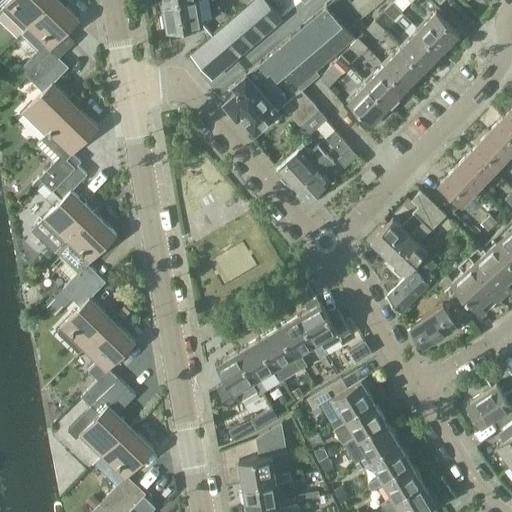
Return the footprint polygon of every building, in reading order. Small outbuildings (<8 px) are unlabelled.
[(0,0),(0,5),(24,29),(25,29),(52,0),(0,0)] [(25,73),(34,82),(59,57),(50,49),(80,18),(61,0),(52,0),(25,29),(24,29),(14,40),(31,56),(24,64),(25,73)] [(204,22),(200,0),(164,0),(163,0),(165,13),(161,14),(163,26),(167,26),(168,28),(180,26),(181,34),(196,31),(195,24),(204,22)] [(255,0),(192,53),(212,77),(282,18),(266,0),(255,0)] [(332,0),(328,4),(348,28),(364,14),(380,0),(332,0)] [(385,10),(394,19),(402,11),(392,1),(385,10)] [(316,70),(355,37),(326,4),(259,61),(267,70),(270,67),(278,76),(284,70),(301,89),(319,74),(316,70)] [(436,10),(418,28),(442,50),(459,32),(436,10)] [(367,27),(376,36),(384,29),(375,20),(369,25),(367,27)] [(418,28),(401,45),(424,68),(442,50),(418,28)] [(350,45),(360,54),(368,46),(358,36),(350,45)] [(401,45),(384,63),(407,86),(424,68),(401,45)] [(332,63),(342,72),(350,64),(340,54),(332,63)] [(23,111),(45,133),(75,104),(53,82),(68,66),(59,57),(34,82),(43,90),(23,111)] [(275,103),(285,94),(277,85),(273,89),(268,83),(274,78),(267,70),(259,61),(234,82),(239,87),(224,100),(227,103),(225,105),(232,114),(235,112),(238,115),(241,112),(255,129),(279,108),(275,103)] [(384,63),(367,81),(390,103),(407,86),(384,63)] [(390,103),(367,81),(348,99),(372,122),(390,103)] [(284,105),(292,114),(309,99),(301,89),(284,105)] [(309,99),(292,114),(301,124),(318,109),(327,118),(309,99)] [(43,181),(53,190),(77,165),(77,164),(81,161),(72,153),(98,126),(75,104),(45,133),(41,137),(59,155),(32,183),(37,187),(43,181)] [(318,109),(301,124),(309,133),(327,118),(318,109)] [(511,122),(504,115),(487,132),(510,153),(511,149),(511,122)] [(325,136),(334,146),(343,138),(334,128),(325,136)] [(487,132),(472,148),(494,169),(510,153),(487,132)] [(343,138),(334,146),(342,155),(338,158),(346,167),(359,155),(343,138)] [(277,168),(291,183),(326,153),(318,144),(307,154),(300,147),(277,168)] [(472,148),(456,165),(478,186),(494,169),(472,148)] [(326,153),(291,183),(306,200),(329,179),(323,172),(334,161),(326,152),(326,153)] [(41,218),(65,241),(94,211),(71,189),(86,173),(77,165),(53,190),(61,198),(51,208),(46,204),(42,204),(38,208),(38,213),(42,217),(41,218)] [(478,186),(456,165),(440,182),(462,203),(478,186)] [(377,175),(371,168),(362,176),(368,183),(377,175)] [(411,199),(418,206),(426,214),(424,216),(426,218),(423,222),(422,220),(389,254),(396,261),(394,264),(394,267),(401,273),(404,273),(406,270),(407,271),(427,249),(418,240),(430,228),(431,229),(446,214),(427,196),(420,190),(411,199)] [(389,254),(422,220),(423,222),(426,218),(424,216),(426,214),(418,206),(413,211),(414,213),(402,225),(393,216),(372,238),(389,254)] [(117,233),(94,211),(65,241),(56,250),(78,271),(61,288),(62,288),(69,295),(71,297),(96,272),(87,263),(117,233)] [(481,222),(488,229),(497,219),(490,213),(481,222)] [(511,214),(493,234),(498,239),(511,254),(511,214)] [(448,235),(458,245),(462,240),(465,242),(470,237),(458,225),(448,235)] [(479,246),(468,255),(503,293),(511,284),(511,254),(498,239),(484,251),(479,246)] [(452,279),(454,281),(482,312),(503,293),(468,255),(458,265),(463,270),(452,279)] [(416,266),(388,294),(401,310),(435,276),(429,269),(430,268),(423,259),(416,266)] [(71,297),(80,305),(90,295),(90,296),(105,281),(96,272),(71,297)] [(444,290),(454,281),(452,279),(447,274),(438,282),(444,290)] [(62,288),(54,297),(61,304),(69,295),(62,288)] [(61,325),(84,348),(113,318),(90,296),(90,295),(80,305),(61,325)] [(322,300),(301,312),(318,341),(321,339),(337,330),(341,335),(350,330),(338,310),(330,314),(322,300)] [(463,307),(451,315),(443,303),(410,325),(424,345),(456,322),(468,315),(463,307)] [(301,312),(280,324),(298,353),(301,351),(314,343),(323,356),(329,352),(321,339),(318,341),(301,312)] [(81,395),(91,405),(119,377),(109,368),(136,340),(113,318),(84,348),(97,361),(89,369),(98,378),(81,395)] [(280,324),(260,336),(277,365),(280,363),(287,376),(302,368),(308,364),(301,351),(298,353),(280,324)] [(260,336),(239,348),(256,377),(259,376),(272,368),(281,380),(287,376),(280,363),(277,365),(260,336)] [(349,349),(355,360),(371,350),(364,339),(349,349)] [(256,377),(239,348),(217,361),(228,380),(217,386),(229,407),(242,399),(237,389),(251,380),(260,392),(267,388),(259,376),(256,377)] [(320,403),(331,421),(344,412),(346,416),(374,399),(361,377),(347,386),(341,376),(307,396),(314,407),(320,403)] [(80,433),(102,455),(103,455),(132,426),(109,404),(128,385),(119,377),(91,405),(99,413),(91,421),(83,413),(68,428),(76,437),(80,433)] [(501,426),(511,418),(511,386),(504,392),(496,381),(468,401),(483,423),(494,415),(501,426)] [(340,438),(343,441),(356,433),(359,437),(387,420),(374,399),(346,416),(344,412),(331,421),(335,427),(336,431),(340,438)] [(252,418),(258,428),(278,415),(272,405),(252,418)] [(238,459),(243,483),(276,477),(277,482),(292,478),(291,471),(276,473),(272,454),(287,451),(282,420),(256,436),(259,455),(238,459)] [(347,448),(356,462),(369,453),(371,457),(399,440),(387,420),(359,437),(356,433),(343,441),(347,448)] [(498,444),(511,462),(511,422),(501,431),(506,438),(498,444)] [(100,502),(110,511),(135,487),(126,478),(155,448),(132,426),(103,455),(102,455),(95,462),(117,485),(100,502)] [(373,460),(381,474),(383,477),(412,460),(399,440),(371,457),(369,453),(356,462),(360,468),(373,460)] [(328,453),(325,447),(321,445),(314,449),(319,458),(328,453)] [(385,481),(393,494),(396,498),(424,481),(412,460),(383,477),(381,474),(368,482),(372,489),(385,481)] [(243,483),(247,506),(280,500),(281,504),(296,501),(294,494),(296,493),(293,478),(292,478),(277,482),(276,477),(243,483)] [(396,498),(393,494),(381,503),(386,511),(393,511),(401,507),(404,511),(420,511),(437,502),(424,481),(396,498)] [(334,489),(340,501),(350,496),(343,484),(334,489)] [(128,511),(144,495),(135,487),(110,511),(128,511)] [(247,506),(247,511),(301,511),(300,504),(296,501),(281,504),(280,500),(247,506)]
